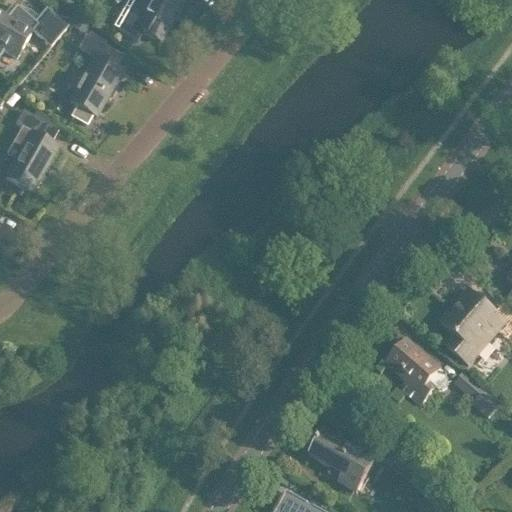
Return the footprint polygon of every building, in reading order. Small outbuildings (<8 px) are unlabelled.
[(134,0),(118,29),(138,41),(143,31),(161,41),(183,0),(134,0)] [(62,15),(67,15),(70,12),(69,7),(66,4),(61,4),(58,8),(59,12),(62,15)] [(0,12),(0,55),(3,49),(17,57),(31,32),(49,47),(67,26),(45,8),(37,17),(34,21),(25,13),(15,5),(11,10),(7,16),(3,14),(0,12)] [(78,16),(72,26),(84,33),(90,23),(78,16)] [(89,32),(88,34),(100,41),(103,43),(105,40),(89,32)] [(115,67),(123,54),(103,43),(100,41),(88,34),(80,49),(95,58),(84,77),(73,71),(65,85),(76,91),(70,102),(78,106),(73,116),(88,125),(93,115),(97,117),(123,72),(115,67)] [(16,92),(20,96),(25,95),(28,92),(28,87),(21,82),(16,88),(16,92)] [(5,176),(31,191),(57,146),(49,142),(57,128),(23,109),(14,124),(17,125),(1,153),(14,161),(5,176)] [(52,120),(32,109),(30,113),(50,124),(52,120)] [(511,269),(506,276),(511,280),(511,283),(503,295),(511,302),(511,269)] [(504,321),(468,289),(441,321),(454,333),(445,343),(467,363),(504,321)] [(442,371),(440,368),(406,338),(385,362),(403,378),(395,388),(418,407),(426,398),(436,387),(439,388),(444,385),(445,377),(442,371)] [(462,372),(453,382),(474,400),(472,403),(487,417),(498,404),(462,372)] [(336,480),(355,491),(376,457),(324,427),(308,453),(341,472),(336,480)] [(397,456),(388,470),(425,489),(431,476),(397,456)] [(323,511),(286,491),(273,511),(323,511)]
